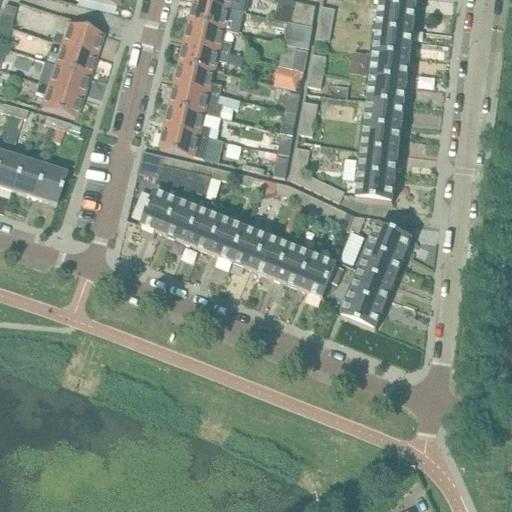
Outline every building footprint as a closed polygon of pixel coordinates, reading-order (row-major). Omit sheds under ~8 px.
[(80,0),(116,8),(117,0),(80,0)] [(195,0),(195,4),(238,14),(246,16),(250,0),(195,0)] [(380,0),(380,8),(415,12),(416,0),(380,0)] [(278,1),(273,23),(290,27),(311,32),(315,10),(295,5),(278,1)] [(195,4),(190,25),(223,33),(241,37),(246,16),(238,14),(195,4)] [(0,22),(0,26),(11,29),(16,10),(5,7),(0,22)] [(380,9),(377,32),(412,36),(415,12),(380,8),(380,9)] [(321,10),(319,20),(332,22),(334,12),(321,10)] [(332,22),(319,20),(317,31),(330,33),(332,22)] [(190,25),(185,46),(228,56),(231,46),(221,44),(223,33),(190,25)] [(51,45),(94,59),(101,37),(69,26),(65,39),(55,35),(51,45)] [(0,48),(5,50),(10,31),(0,27),(0,48)] [(307,53),(311,32),(290,27),(285,48),(307,53)] [(317,31),(315,41),(328,44),(330,33),(317,31)] [(377,32),(374,56),(409,60),(412,36),(377,32)] [(88,79),(94,59),(51,45),(48,54),(59,57),(55,68),(88,79)] [(185,46),(180,67),(213,75),(216,64),(226,66),(228,56),(185,46)] [(304,74),(307,54),(296,52),(292,72),(304,74)] [(352,55),(349,76),(366,78),(368,57),(352,55)] [(374,56),(371,80),(406,85),(409,60),(374,56)] [(312,57),(310,68),(323,70),(325,60),(312,57)] [(180,67),(175,88),(218,98),(220,88),(210,86),(213,75),(180,67)] [(38,86),(81,100),(88,79),(55,68),(51,80),(41,76),(38,86)] [(310,68),(308,78),(322,81),(323,70),(310,68)] [(292,72),(290,82),(302,84),(304,74),(292,72)] [(322,81),(308,78),(307,89),(320,91),(322,81)] [(371,80),(368,104),(403,109),(406,85),(371,80)] [(74,121),(81,100),(38,86),(35,95),(45,98),(41,111),(74,121)] [(175,88),(170,109),(203,117),(214,119),(218,120),(220,109),(215,108),(216,107),(218,98),(175,88)] [(296,116),(300,97),(288,95),(285,114),(296,116)] [(368,104),(365,128),(400,133),(403,109),(368,104)] [(304,105),(302,116),(315,118),(317,107),(304,105)] [(0,115),(12,118),(15,110),(3,106),(0,115)] [(170,109),(165,130),(208,140),(210,130),(200,128),(203,117),(170,109)] [(27,113),(15,110),(12,118),(25,122),(27,113)] [(283,125),(281,137),(293,139),(295,126),(296,117),(284,115),(283,125)] [(302,116),(300,126),(313,129),(315,118),(302,116)] [(43,127),(55,131),(58,122),(46,118),(43,127)] [(70,126),(58,122),(55,131),(68,134),(70,126)] [(313,129),(300,126),(298,137),(311,139),(313,129)] [(365,133),(362,152),(397,157),(399,137),(400,133),(365,128),(365,133)] [(165,130),(159,152),(203,162),(208,140),(165,130)] [(293,139),(281,137),(277,156),(289,159),(293,139)] [(309,153),(295,151),(292,170),(306,171),(309,153)] [(362,152),(359,177),(394,181),(397,157),(362,152)] [(157,186),(183,192),(190,175),(192,166),(142,154),(137,176),(158,181),(157,186)] [(22,163),(0,156),(0,157),(0,189),(12,194),(22,163)] [(277,159),(276,163),(273,179),(285,181),(288,161),(277,159)] [(12,194),(33,200),(43,169),(22,163),(12,194)] [(216,171),(192,166),(190,175),(214,181),(216,171)] [(65,177),(43,169),(33,200),(55,208),(65,177)] [(338,205),(341,199),(344,193),(305,175),(306,171),(292,170),(290,183),(338,205)] [(214,181),(237,187),(240,177),(216,171),(214,181)] [(252,180),(240,177),(237,187),(250,190),(252,180)] [(359,177),(357,201),(391,205),(394,181),(359,177)] [(284,200),(288,189),(276,186),(273,197),(284,200)] [(310,199),(288,189),(284,200),(306,210),(310,199)] [(141,229),(165,238),(178,206),(154,197),(141,229)] [(328,220),(332,209),(310,199),(306,210),(328,220)] [(165,238),(187,247),(200,215),(178,206),(165,238)] [(295,208),(286,230),(295,234),(304,212),(295,208)] [(332,209),(328,220),(340,226),(345,215),(332,209)] [(222,224),(200,215),(187,247),(209,256),(222,224)] [(365,221),(355,220),(349,234),(357,237),(365,221)] [(245,233),(222,224),(209,256),(232,265),(245,233)] [(378,228),(369,251),(402,264),(411,241),(378,228)] [(267,242),(245,233),(232,265),(254,274),(267,242)] [(289,251),(267,242),(254,274),(276,283),(289,251)] [(312,260),(289,251),(276,283),(299,292),(312,260)] [(393,287),(402,264),(369,251),(360,274),(393,287)] [(329,285),(335,269),(312,260),(299,292),(322,301),(329,285)] [(343,273),(335,269),(329,285),(337,288),(343,273)] [(360,274),(351,297),(384,310),(393,287),(360,274)] [(374,333),(384,310),(351,297),(342,320),(374,333)]
